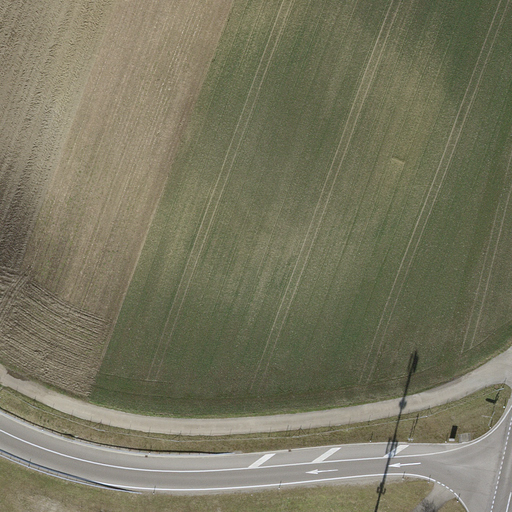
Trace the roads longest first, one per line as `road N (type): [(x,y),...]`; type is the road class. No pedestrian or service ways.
road 1 (track): [(0,373),(90,411),(203,427),(398,407),(511,365)]
road 2 (trunk): [(511,476),(414,463),(142,477),(66,464),(0,439)]
